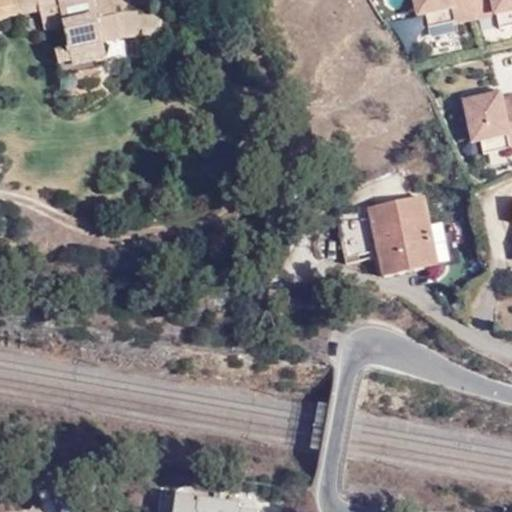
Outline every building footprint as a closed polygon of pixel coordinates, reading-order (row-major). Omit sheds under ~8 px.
[(23,0),(26,10),(47,5),(52,26),(71,26),(74,41),(62,54),(67,75),(107,67),(104,51),(113,48),(112,40),(136,35),(165,37),(171,13),(158,10),(141,10),(124,11),(122,0),(23,0)] [(122,0),(124,11),(141,10),(139,0),(122,0)] [(384,0),(387,11),(405,6),(403,0),(384,0)] [(484,21),(479,0),(419,0),(425,22),(434,20),(436,32),(484,21)] [(511,0),(479,0),(484,21),(504,17),(507,33),(511,32),(511,0)] [(507,98),(506,92),(491,95),(493,102),(507,98)] [(511,153),(511,104),(509,105),(507,98),(493,102),(491,95),(468,100),(478,149),(489,147),(491,159),(511,153)] [(310,176),(317,189),(326,185),(320,173),(310,176)] [(307,193),(317,189),(310,176),(301,180),(307,193)] [(371,214),(347,220),(352,244),(364,242),(385,237),(388,253),(395,281),(448,269),(433,201),(371,214)] [(364,242),(367,258),(388,253),(385,237),(364,242)] [(183,510),(185,500),(177,500),(175,510),(183,510)] [(225,511),(227,507),(185,500),(183,510),(175,510),(175,511),(225,511)]
